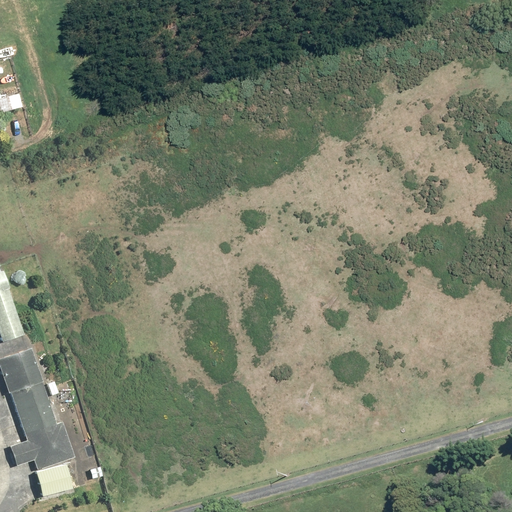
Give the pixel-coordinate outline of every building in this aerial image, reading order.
[(15,94),(0,98),(0,114),(19,109),(15,94)] [(0,342),(22,335),(0,271),(0,342)] [(0,359),(0,373),(7,394),(41,382),(30,350),(0,359)] [(53,382),(46,384),(51,396),(58,394),(53,382)] [(42,383),(9,395),(25,441),(9,446),(16,465),(32,460),(36,470),(74,457),(62,422),(56,424),(42,383)] [(35,472),(41,496),(71,489),(65,464),(35,472)] [(99,467),(89,470),(91,479),(101,476),(99,467)]
